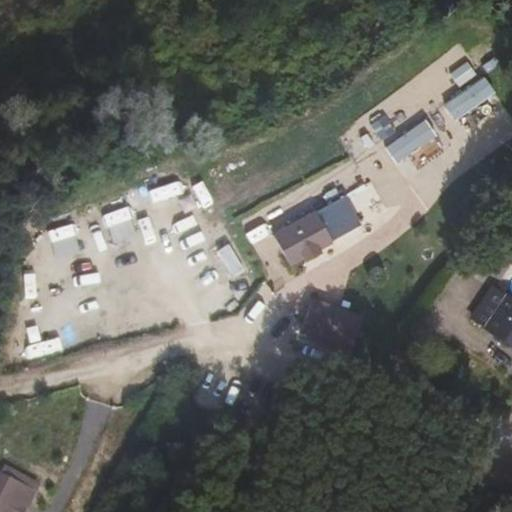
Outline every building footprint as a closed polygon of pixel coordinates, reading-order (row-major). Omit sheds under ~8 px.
[(486,79),(447,98),(457,118),(496,99),(486,79)] [(424,128),(385,149),(394,166),(433,146),(424,128)] [(160,188),(173,219),(195,209),(182,179),(160,188)] [(349,193),(316,212),(331,240),(364,220),(349,193)] [(310,214),(273,234),(288,262),(326,242),(310,214)] [(371,309),(334,290),(325,305),(361,327),(371,309)] [(153,296),(131,301),(138,332),(161,327),(153,296)] [(74,302),(52,307),(58,336),(81,332),(74,302)] [(511,306),(483,330),(511,351),(511,306)] [(0,511),(24,511),(35,491),(0,472),(0,511)]
